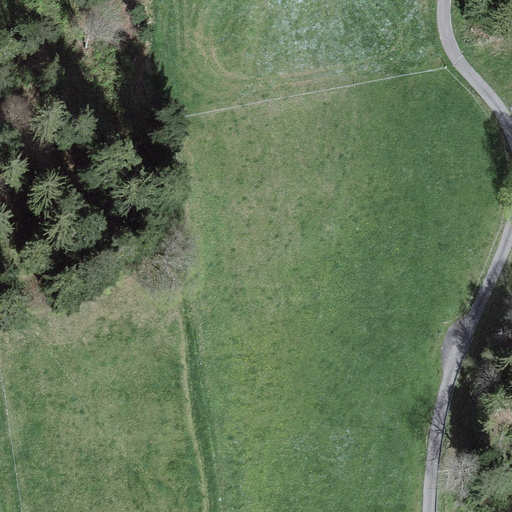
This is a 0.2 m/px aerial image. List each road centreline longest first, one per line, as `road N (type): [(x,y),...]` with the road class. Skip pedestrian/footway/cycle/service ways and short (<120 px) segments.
road 1 (track): [(428,511),(448,371),(511,203)]
road 2 (track): [(511,157),(510,132),(435,28),(437,0)]
